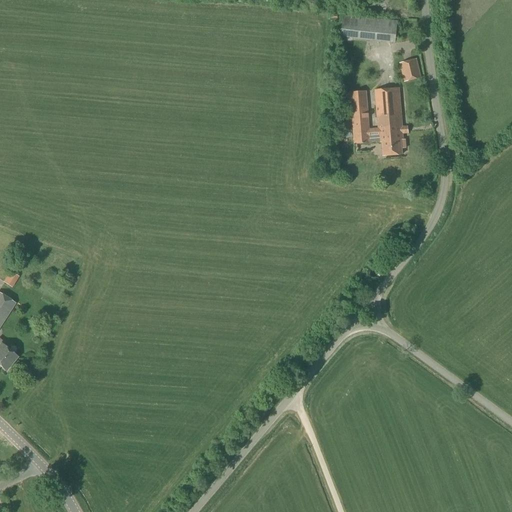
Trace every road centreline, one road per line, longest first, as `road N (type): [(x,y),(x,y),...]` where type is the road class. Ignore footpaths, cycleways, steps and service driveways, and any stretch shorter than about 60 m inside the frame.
road 1 (unclassified): [(377,294),(433,222),(444,193),(424,0)]
road 2 (unclassified): [(193,511),(350,327)]
road 3 (unclassified): [(511,423),(382,327)]
road 4 (track): [(339,511),(294,394)]
